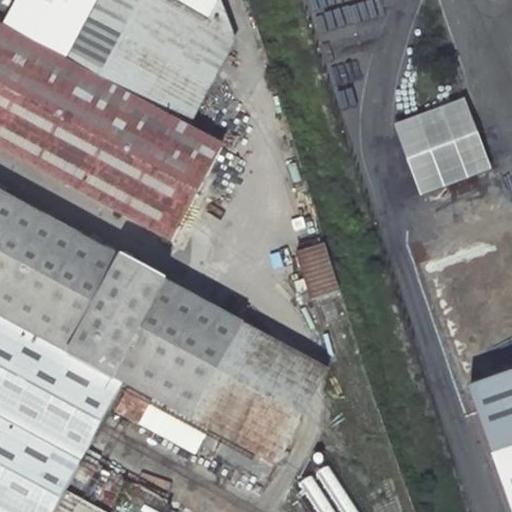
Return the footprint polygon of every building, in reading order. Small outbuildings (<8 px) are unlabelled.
[(31,3),(24,0),(0,0),(0,152),(176,249),(227,156),(233,146),(210,132),(204,143),(197,140),(79,75),(12,38),(31,3)] [(103,29),(118,0),(158,0),(221,35),(231,18),(223,0),(24,0),(31,3),(12,38),(79,75),(103,29)] [(221,35),(158,0),(118,0),(103,29),(222,94),(228,84),(247,49),(221,35)] [(240,30),(234,12),(231,18),(221,35),(247,49),(240,30)] [(197,140),(222,94),(103,29),(79,75),(197,140)] [(0,311),(155,397),(142,422),(193,450),(207,426),(211,427),(203,442),(222,453),(230,439),(270,460),(294,418),(230,365),(243,340),(229,319),(0,192),(0,311)] [(57,511),(68,493),(125,387),(0,318),(0,511),(57,511)] [(230,365),(294,418),(321,369),(229,319),(243,340),(230,365)] [(222,453),(262,475),(270,460),(230,439),(222,453)] [(103,511),(68,494),(68,493),(57,511),(103,511)]
